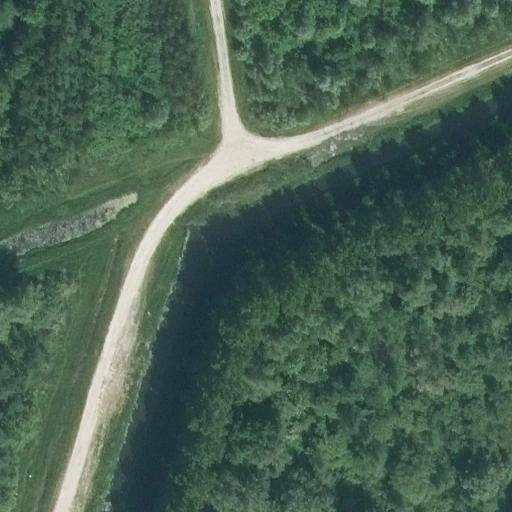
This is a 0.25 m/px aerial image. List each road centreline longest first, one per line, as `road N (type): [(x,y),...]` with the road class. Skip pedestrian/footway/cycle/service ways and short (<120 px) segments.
road 1 (track): [(58,511),(122,306),(142,253),(171,210),(233,160),(497,59)]
road 2 (track): [(233,160),(213,3)]
